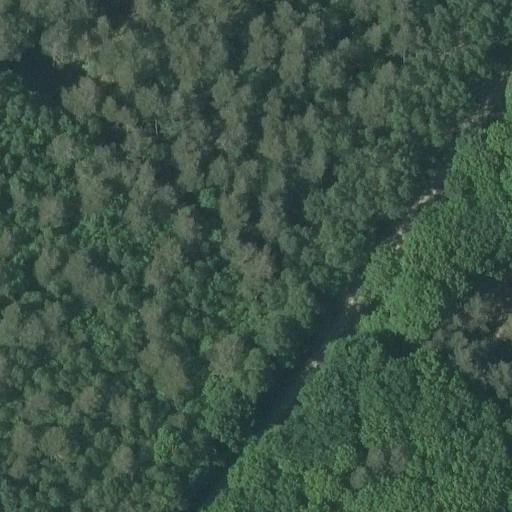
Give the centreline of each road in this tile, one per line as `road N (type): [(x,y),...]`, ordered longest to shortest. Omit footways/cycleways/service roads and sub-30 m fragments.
road 1 (track): [(511,462),(370,356),(327,351),(331,312),(0,80)]
road 2 (track): [(208,511),(511,68)]
